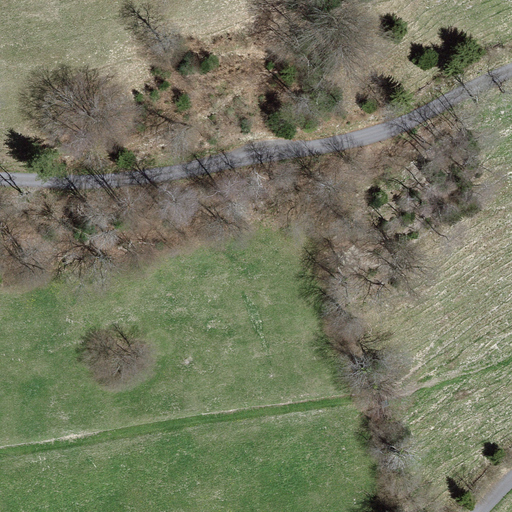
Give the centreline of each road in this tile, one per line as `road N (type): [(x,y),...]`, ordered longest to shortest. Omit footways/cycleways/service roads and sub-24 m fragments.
road 1 (unclassified): [(511,70),(377,133),(213,165),(55,180),(0,175)]
road 2 (track): [(511,354),(307,405),(0,448)]
